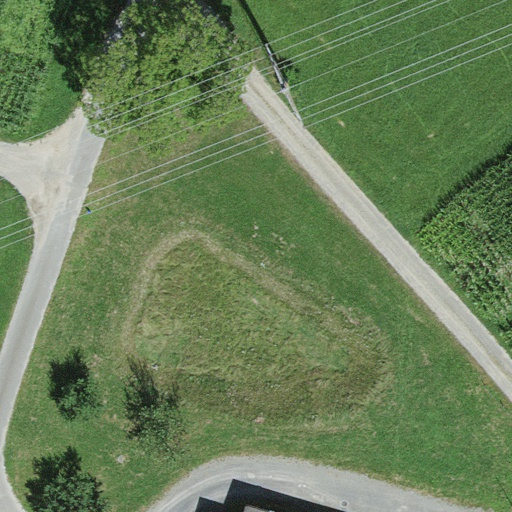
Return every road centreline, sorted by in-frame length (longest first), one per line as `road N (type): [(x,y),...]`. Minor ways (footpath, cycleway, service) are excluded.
road 1 (track): [(191,0),(511,358)]
road 2 (track): [(151,0),(74,193),(0,421)]
road 3 (track): [(195,511),(251,461),(511,510)]
